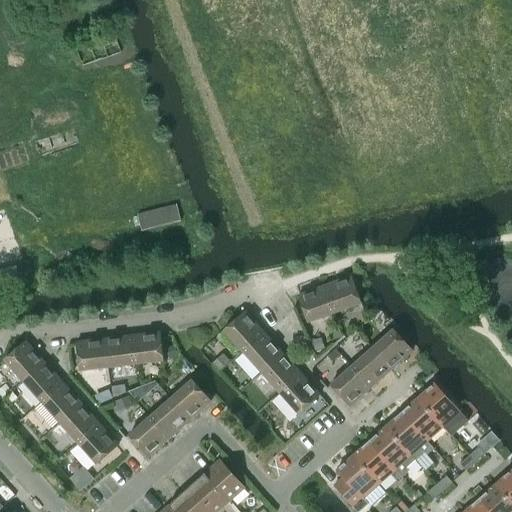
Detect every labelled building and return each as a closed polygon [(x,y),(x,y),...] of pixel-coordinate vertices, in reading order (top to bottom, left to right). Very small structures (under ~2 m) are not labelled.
[(115,37),(77,51),(82,67),(121,53),(115,37)] [(182,222),(177,206),(137,216),(142,233),(182,222)] [(0,290),(25,285),(16,251),(0,254),(0,290)] [(324,287),(334,312),(361,303),(351,277),(324,287)] [(307,322),(334,312),(324,287),(298,296),(307,322)] [(224,331),(243,352),(264,333),(246,312),(224,331)] [(372,348),(391,370),(412,351),(393,330),(372,348)] [(132,337),(135,365),(163,362),(160,333),(132,337)] [(243,352),(261,373),(283,353),(264,333),(243,352)] [(104,340),(108,368),(135,365),(132,337),(104,340)] [(80,372),(108,368),(104,340),(76,344),(80,372)] [(4,360),(23,381),(44,362),(26,341),(4,360)] [(350,367),(369,389),(391,370),(372,348),(350,367)] [(261,373),(279,394),(301,374),(283,353),(261,373)] [(23,381),(41,402),(63,383),(44,362),(23,381)] [(348,408),(369,389),(350,367),(329,386),(348,408)] [(320,395),(301,374),(279,394),(298,415),(320,395)] [(143,386),(149,392),(157,384),(154,381),(143,386)] [(171,399),(190,421),(211,403),(192,381),(171,399)] [(41,402),(60,424),(81,404),(63,383),(41,402)] [(417,398),(442,427),(451,437),(468,422),(459,412),(434,383),(417,398)] [(400,413),(433,450),(434,449),(427,441),(442,427),(417,398),(400,413)] [(150,418),(169,440),(190,421),(171,399),(150,418)] [(60,424),(78,444),(100,425),(81,404),(60,424)] [(384,427),(414,461),(424,453),(427,456),(433,450),(400,413),(384,427)] [(148,459),(169,440),(150,418),(128,437),(148,459)] [(118,447),(100,425),(78,444),(96,466),(118,447)] [(389,465),(402,480),(403,479),(402,478),(409,472),(406,469),(414,461),(384,427),(368,442),(389,465)] [(483,444),(488,450),(496,443),(491,437),(483,444)] [(360,465),(378,485),(390,474),(398,484),(402,480),(389,465),(368,442),(352,456),(360,465)] [(478,447),(468,456),(474,463),(484,454),(478,447)] [(363,499),(378,485),(360,465),(352,456),(335,471),(342,478),(333,486),(355,511),(359,511),(368,504),(363,499)] [(459,464),(465,471),(474,463),(468,456),(459,464)] [(216,511),(244,488),(220,460),(160,511),(216,511)] [(511,470),(511,469),(494,485),(511,504),(511,470)] [(446,476),(436,485),(435,485),(441,492),(451,483),(446,476)] [(427,493),(433,499),(441,492),(435,485),(427,493)] [(511,511),(511,504),(494,485),(478,499),(489,511),(511,511)] [(489,511),(478,499),(463,511),(489,511)]
